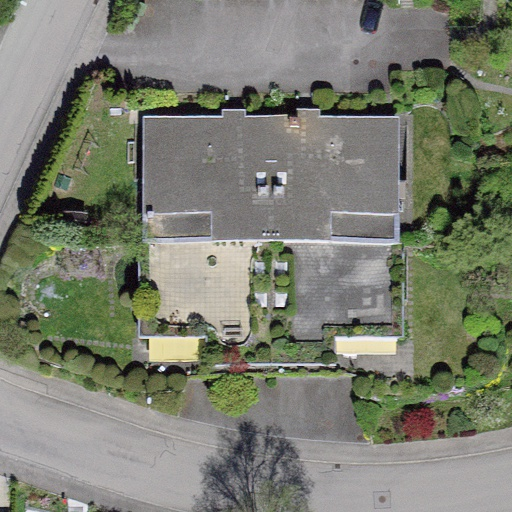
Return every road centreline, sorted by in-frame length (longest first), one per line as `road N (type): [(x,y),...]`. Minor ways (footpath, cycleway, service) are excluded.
road 1 (residential): [(511,488),(429,499),(295,493),(163,469),(0,413)]
road 2 (residential): [(0,142),(66,0)]
